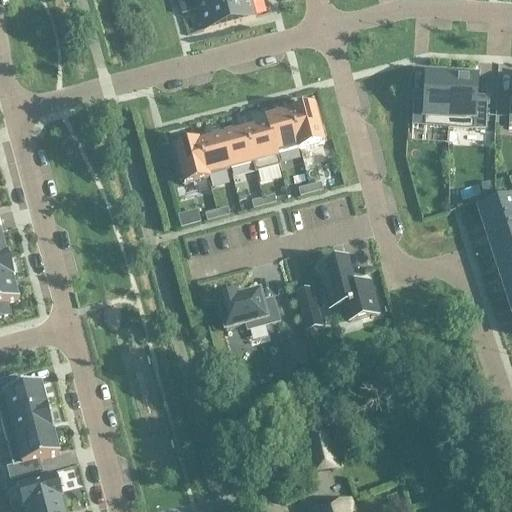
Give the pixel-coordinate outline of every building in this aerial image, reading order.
[(222,0),(205,0),(195,3),(203,33),(229,26),(222,0)] [(255,19),(250,0),(222,0),(229,26),(255,19)] [(189,4),(180,7),(182,16),(192,13),(189,4)] [(413,102),(412,128),(449,130),(451,78),(447,78),(448,76),(436,75),(436,77),(426,77),(425,102),(413,102)] [(451,78),(449,130),(486,132),(487,106),(475,105),(477,79),(467,79),(467,77),(456,76),(455,78),(451,78)] [(325,139),(323,130),(320,131),(314,108),(290,115),(300,151),(324,145),(323,140),(325,139)] [(277,157),(300,151),(290,115),(266,121),(267,126),(268,126),(276,157),(277,157)] [(245,132),(254,165),(252,165),(255,175),(280,168),(277,157),(276,157),(268,126),(267,126),(245,132)] [(230,171),(252,165),(254,165),(245,132),(222,138),(230,171)] [(222,138),(198,144),(207,177),(208,177),(230,171),(222,138)] [(184,187),(209,180),(208,177),(207,177),(198,144),(174,151),(180,173),(177,174),(180,183),(182,182),(184,187)] [(493,196),(489,184),(480,187),(484,199),(493,196)] [(323,193),(321,185),(309,188),(311,196),(323,193)] [(300,199),(311,196),(309,188),(298,191),(300,199)] [(276,205),(274,198),(263,201),(265,208),(276,205)] [(253,212),(265,208),(263,201),(251,204),(253,212)] [(511,201),(478,213),(485,234),(511,224),(511,201)] [(218,221),(230,218),(228,210),(216,213),(218,221)] [(205,216),(207,224),(218,221),(216,213),(205,216)] [(183,217),(178,218),(177,218),(181,231),(181,230),(186,229),(183,217)] [(511,224),(485,234),(492,255),(511,247),(511,224)] [(511,270),(511,247),(492,255),(498,275),(511,270)] [(6,255),(5,256),(6,257),(0,258),(0,281),(12,279),(12,280),(13,279),(6,255)] [(345,307),(350,323),(377,315),(369,284),(353,288),(346,261),(319,269),(330,311),(345,307)] [(511,270),(498,275),(505,296),(511,294),(511,270)] [(0,319),(10,317),(7,306),(18,303),(12,280),(12,279),(0,281),(0,319)] [(294,295),(302,325),(319,320),(311,290),(294,295)] [(259,295),(236,301),(235,297),(217,302),(218,305),(214,306),(218,321),(222,320),(225,333),(245,327),(247,333),(279,324),(273,301),(261,304),(259,295)] [(302,343),(286,348),(292,371),(308,367),(302,343)] [(0,383),(0,421),(47,409),(46,408),(46,409),(40,385),(12,393),(9,381),(0,383)] [(47,409),(0,421),(0,422),(6,445),(53,433),(47,409)] [(307,475),(342,468),(331,424),(297,431),(307,475)] [(53,433),(6,445),(12,469),(8,470),(11,482),(34,476),(31,464),(59,457),(52,434),(53,434),(53,433)] [(55,479),(18,489),(23,511),(26,511),(61,503),(55,479)] [(355,511),(351,500),(315,511),(355,511)] [(63,511),(61,503),(26,511),(63,511)]
